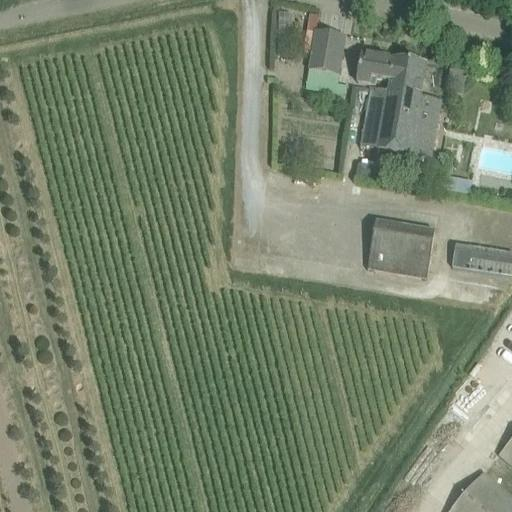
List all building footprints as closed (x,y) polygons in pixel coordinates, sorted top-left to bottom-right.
[(306,91),(335,96),(346,39),(316,33),(306,91)] [(359,78),(358,85),(370,87),(371,79),(389,82),(393,83),(397,62),(363,56),(359,76),(359,78)] [(393,83),(389,82),(387,94),(374,91),(364,151),(431,162),(441,103),(420,100),(425,67),(397,62),(393,83)] [(368,274),(428,284),(436,235),(376,225),(368,274)] [(461,409),(473,416),(478,409),(466,401),(461,409)] [(511,438),(497,456),(511,469),(511,438)] [(511,511),(511,501),(481,474),(447,511),(511,511)]
